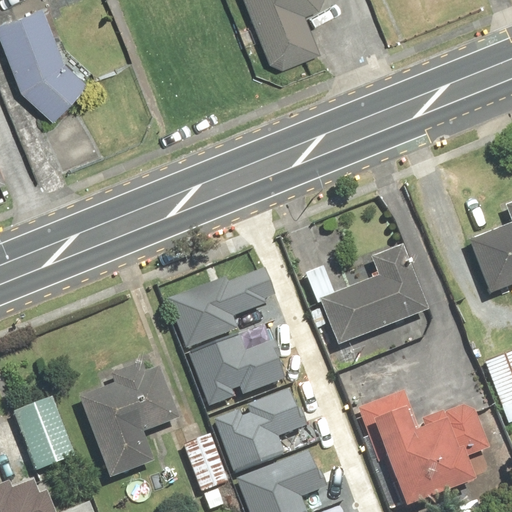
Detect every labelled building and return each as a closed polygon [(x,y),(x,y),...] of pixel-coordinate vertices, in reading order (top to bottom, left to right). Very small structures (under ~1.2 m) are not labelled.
[(239,0),(268,74),(317,56),(301,16),(316,10),(328,6),(325,0),(239,0)] [(38,9),(0,22),(0,56),(14,94),(47,125),(81,87),(58,66),(38,9)] [(506,225),(462,242),(483,297),(511,286),(511,203),(500,208),(506,225)] [(371,275),(312,297),(332,349),(426,314),(400,246),(365,259),(371,275)] [(169,294),(187,345),(237,328),(232,312),(263,301),(262,297),(271,293),(260,263),(169,294)] [(187,354),(205,403),(283,374),(270,339),(241,350),(236,336),(187,354)] [(511,351),(479,363),(503,428),(511,424),(511,351)] [(108,386),(72,399),(104,482),(149,464),(138,435),(175,421),(155,368),(140,374),(137,365),(105,377),(108,386)] [(330,380),(306,390),(335,464),(359,455),(330,380)] [(212,413),(232,469),(283,451),(277,435),(304,425),(289,385),(212,413)] [(398,394),(353,411),(364,439),(367,438),(394,511),(395,511),(469,484),(459,460),(484,450),(470,413),(458,408),(441,414),(437,421),(436,422),(434,415),(413,423),(417,432),(413,433),(398,394)] [(49,399),(9,414),(32,473),(72,458),(49,399)] [(207,436),(179,447),(197,495),(226,484),(207,436)] [(233,477),(246,511),(289,511),(302,507),(298,496),(325,486),(309,447),(233,477)] [(4,486),(0,487),(0,511),(48,511),(41,492),(34,495),(28,482),(6,491),(4,486)] [(215,490),(200,495),(207,511),(221,506),(215,490)] [(88,511),(85,503),(61,511),(88,511)]
